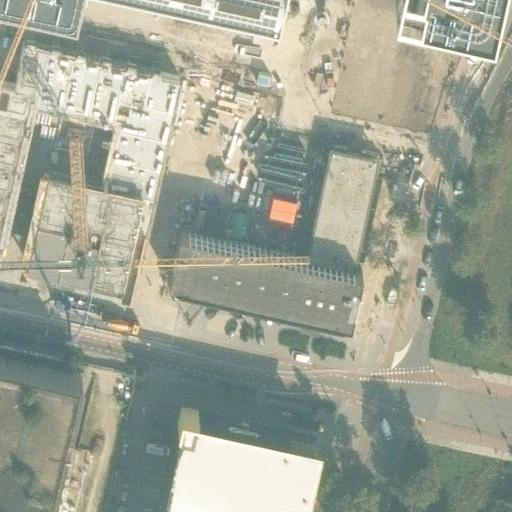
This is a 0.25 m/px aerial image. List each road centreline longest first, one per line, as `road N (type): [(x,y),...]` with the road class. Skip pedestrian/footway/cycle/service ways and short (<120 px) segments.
road 1 (tertiary): [(506,0),(391,397)]
road 2 (tertiary): [(391,397),(0,309)]
road 3 (tertiary): [(511,423),(391,397)]
